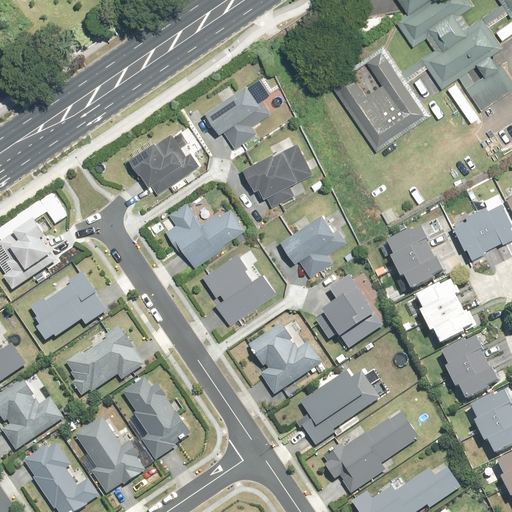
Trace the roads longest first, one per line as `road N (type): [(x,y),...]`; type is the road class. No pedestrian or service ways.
road 1 (secondary): [(228,0),(0,155)]
road 2 (residential): [(106,225),(258,452)]
